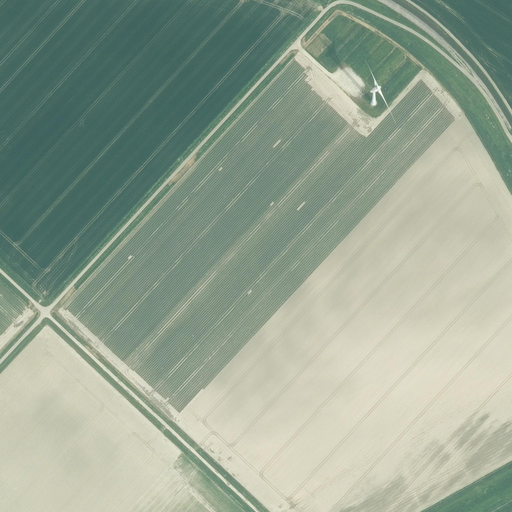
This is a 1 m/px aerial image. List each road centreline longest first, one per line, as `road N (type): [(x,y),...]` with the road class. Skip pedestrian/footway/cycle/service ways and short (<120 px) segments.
road 1 (unclassified): [(45,312),(329,6),(348,3),(424,41),(475,85),(511,143)]
road 2 (unclassified): [(257,511),(45,312)]
